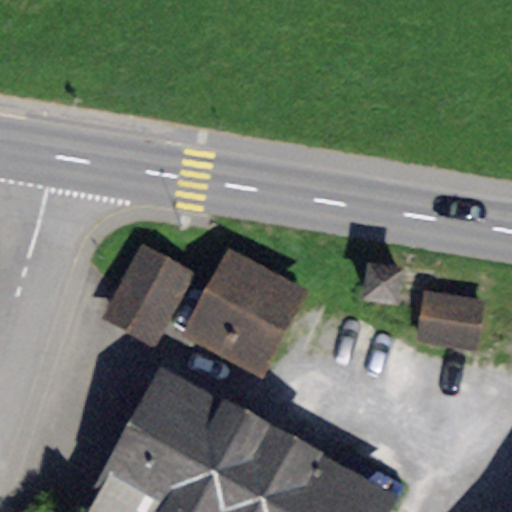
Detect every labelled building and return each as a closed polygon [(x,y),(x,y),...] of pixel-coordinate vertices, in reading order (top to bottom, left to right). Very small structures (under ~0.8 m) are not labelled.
[(111,311),(154,335),(185,279),(142,255),(111,311)] [(371,270),(367,299),(395,303),(400,275),(371,270)] [(236,274),(204,332),(254,359),(285,300),(236,274)] [(427,298),(420,341),(474,350),(481,306),(427,298)] [(385,511),(351,493),(375,450),(186,347),(110,483),(120,488),(106,511),(385,511)]
